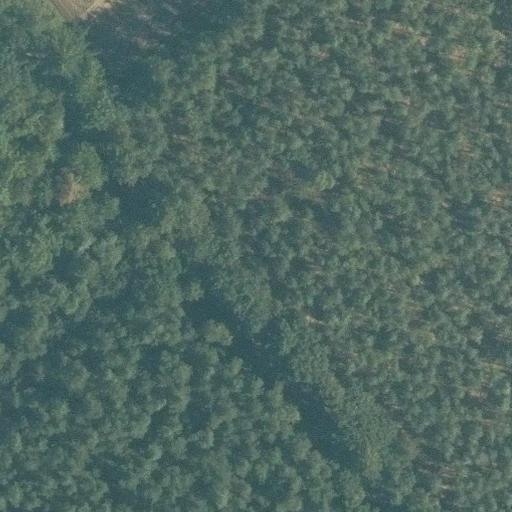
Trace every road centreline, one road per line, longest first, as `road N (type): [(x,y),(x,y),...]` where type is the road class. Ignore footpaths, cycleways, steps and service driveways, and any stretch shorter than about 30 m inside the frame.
road 1 (track): [(0,160),(107,292),(242,511)]
road 2 (track): [(398,511),(181,237)]
road 3 (track): [(181,237),(0,2)]
road 4 (track): [(181,237),(0,375)]
